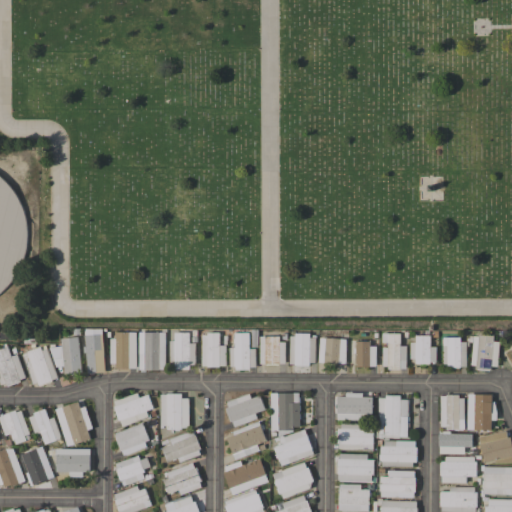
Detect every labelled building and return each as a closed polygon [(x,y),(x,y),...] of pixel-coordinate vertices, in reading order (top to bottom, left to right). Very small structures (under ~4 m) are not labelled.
[(0,176),(10,186),(17,197),(21,204),(24,213),(26,225),(27,232),(27,242),(25,252),(23,259),(20,266),(17,272),(13,279),(10,282),(3,289),(0,292),(0,176)] [(105,372),(94,373),(94,374),(90,374),(90,373),(87,374),(86,353),(83,353),(83,346),(85,346),(84,329),(101,329),(105,372)] [(135,366),(129,366),(129,368),(115,368),(115,363),(109,363),(109,338),(114,338),(114,332),(129,332),(129,341),(135,341),(135,366)] [(165,332),(165,369),(158,369),(158,370),(144,370),(144,369),(138,369),(138,332),(165,332)] [(174,341),(174,332),(189,332),(189,343),(195,343),(195,365),(189,365),(189,368),(188,368),(188,370),(175,370),(175,369),(174,369),(174,365),(169,365),(168,341),(174,341)] [(226,366),(219,366),(219,367),(207,367),(207,366),(201,366),(201,335),(206,335),(206,333),(219,332),(219,345),(225,345),(226,366)] [(255,367),(249,367),(249,369),(235,370),(235,369),(234,369),(234,366),(229,366),(229,348),(234,348),(234,343),(233,343),(233,339),(234,339),(234,333),(249,332),(249,335),(250,335),(250,339),(249,339),(249,348),(255,348),(255,367)] [(315,363),(309,363),(309,365),(294,365),(294,364),(289,364),(289,336),(294,336),(294,333),(309,333),(309,338),(315,338),(315,363)] [(406,369),(399,369),(388,369),(387,369),(387,366),(382,366),(382,348),(388,348),(388,342),(382,342),(382,333),(400,333),(400,346),(406,346),(406,369)] [(497,367),(490,366),(490,370),(489,370),(489,371),(477,370),(477,369),(475,369),(475,365),(470,365),(472,342),(468,342),(469,336),(478,337),(478,334),(493,336),(493,341),(499,342),(497,367)] [(430,347),(436,347),(436,362),(430,362),(430,363),(415,364),(415,359),(410,359),(410,342),(415,342),(415,335),(430,335),(430,347)] [(285,363),(279,363),(279,364),(278,364),(278,365),(265,365),(265,364),(264,364),(259,364),(259,337),(279,336),(279,342),(285,342),(285,363)] [(81,372),(75,372),(75,375),(71,375),(71,373),(64,374),(63,366),(56,367),(49,348),(61,346),(60,338),(77,337),(81,372)] [(345,364),(338,363),(338,364),(323,363),(323,362),(318,362),(320,337),(346,339),(345,364)] [(466,367),(460,367),(459,367),(459,368),(449,368),(449,367),(448,367),(442,367),(442,343),(441,343),(441,339),(442,339),(442,337),(460,337),(460,342),(466,342),(466,367)] [(375,365),(368,365),(368,366),(354,366),(354,353),(352,353),(352,348),(354,348),(354,341),(368,341),(369,346),(375,346),(375,365)] [(511,365),(511,342),(503,347),(511,365)] [(26,353),(26,351),(40,346),(40,347),(45,345),(46,348),(47,348),(58,377),(52,379),(52,380),(51,381),(51,382),(40,386),(39,385),(38,386),(37,382),(32,384),(21,355),(26,353)] [(25,377),(19,380),(20,381),(7,386),(6,385),(5,383),(0,385),(0,348),(7,346),(8,348),(9,348),(10,350),(8,350),(11,356),(16,354),(25,377)] [(137,392),(139,398),(148,394),(153,408),(146,411),(148,417),(122,426),(119,420),(118,420),(118,419),(117,419),(113,409),(114,408),(113,406),(115,406),(113,401),(137,392)] [(189,428),(181,428),(181,429),(179,429),(179,430),(174,430),(174,429),(166,429),(166,427),(165,427),(165,425),(163,426),(163,428),(160,428),(159,394),(166,394),(181,393),(181,398),(188,398),(189,428)] [(249,393),(251,398),(259,395),(264,409),(255,413),(257,419),(234,427),(231,421),(230,422),(225,408),(228,407),(226,402),(249,393)] [(299,393),(299,397),(300,397),(300,403),(299,403),(299,405),(300,405),(300,410),(299,410),(299,413),(300,413),(300,419),(299,419),(299,427),(293,427),(293,431),(278,436),(277,430),(270,430),(270,393),(299,393)] [(346,396),(346,393),(362,393),(362,397),(372,397),(371,420),(336,420),(337,396),(346,396)] [(467,394),(491,395),(491,402),(494,402),(496,412),(496,420),(491,420),(490,430),(466,429),(467,394)] [(408,416),(409,416),(409,421),(407,421),(407,422),(409,422),(409,427),(407,427),(407,437),(399,437),(399,438),(376,438),(376,427),(378,427),(378,398),(385,398),(385,395),(400,395),(400,400),(408,400),(408,416)] [(440,396),(446,396),(446,395),(459,395),(459,398),(464,398),(464,429),(445,429),(445,426),(440,426),(440,396)] [(92,428),(87,430),(90,439),(67,446),(55,409),(78,402),(80,408),(85,406),(92,428)] [(48,419),(50,418),(55,421),(61,438),(44,444),(40,432),(34,435),(28,417),(34,415),(33,413),(44,408),(48,419)] [(29,434),(24,436),(26,440),(15,444),(13,440),(12,440),(10,433),(4,435),(0,423),(0,416),(3,415),(3,414),(15,410),(15,412),(21,410),(29,434)] [(258,421),(266,441),(257,444),(259,450),(235,460),(226,438),(234,435),(232,431),(258,421)] [(141,422),(148,440),(144,442),(146,447),(123,456),(121,450),(120,451),(120,450),(119,450),(114,438),(115,438),(114,436),(116,436),(114,433),(141,422)] [(365,424),(365,429),(373,429),(373,433),(374,433),(374,436),(373,436),(372,451),(338,450),(338,443),(337,443),(337,442),(336,442),(336,429),(337,429),(337,428),(340,428),(340,423),(365,424)] [(179,463),(177,458),(167,462),(161,448),(171,444),(170,441),(162,445),(160,442),(192,429),(194,435),(195,435),(200,449),(198,450),(200,454),(179,463)] [(304,429),(306,435),(307,435),(313,448),(311,449),(313,454),(281,466),(279,461),(278,461),(277,457),(276,458),(274,454),(276,454),(273,447),(280,444),(278,439),(304,429)] [(505,431),(507,437),(510,437),(511,446),(511,462),(494,463),(493,461),(483,463),(478,437),(505,431)] [(462,454),(462,446),(470,447),(470,434),(437,433),(436,453),(462,454)] [(415,441),(415,447),(417,447),(416,462),(412,462),(412,467),(381,466),(381,461),(380,461),(380,446),(384,446),(384,440),(415,441)] [(54,477),(30,486),(25,473),(27,472),(25,469),(26,468),(24,461),(23,461),(21,457),(22,457),(21,454),(42,446),(54,477)] [(25,481),(11,486),(11,484),(4,487),(3,484),(0,485),(0,450),(5,448),(13,449),(25,481)] [(89,449),(89,472),(82,472),(82,477),(69,477),(69,472),(56,472),(56,454),(55,454),(55,448),(89,449)] [(367,454),(367,460),(373,460),(373,475),(371,475),(371,477),(376,477),(376,482),(365,482),(365,480),(337,480),(337,474),(337,472),(336,472),(336,467),(337,467),(337,465),(336,465),(336,460),(337,460),(337,459),(339,459),(339,453),(367,454)] [(138,455),(140,460),(146,457),(150,466),(143,469),(144,472),(142,473),(144,478),(123,486),(121,480),(120,480),(120,479),(119,480),(115,470),(116,470),(116,469),(114,464),(138,455)] [(474,457),(474,462),(476,462),(475,476),(466,476),(466,483),(441,482),(441,476),(440,476),(440,475),(439,475),(439,462),(440,462),(440,461),(445,461),(445,456),(474,457)] [(232,495),(223,472),(225,471),(224,467),(240,460),(242,465),(259,458),(268,481),(232,495)] [(283,499),(281,493),(279,494),(279,493),(278,493),(276,488),(277,488),(276,485),(275,486),(273,482),(274,482),(274,480),(272,474),(278,472),(277,471),(281,469),(281,470),(304,461),(306,468),(307,467),(308,468),(309,468),(313,479),(312,480),(313,481),(311,482),(310,488),(283,499)] [(180,495),(178,490),(173,492),(173,493),(170,494),(170,493),(168,494),(167,491),(165,491),(164,488),(165,488),(162,480),(168,478),(166,472),(192,462),(194,468),(196,467),(202,481),(199,482),(201,487),(180,495)] [(511,511),(483,511),(484,506),(488,506),(488,500),(482,500),(482,497),(484,497),(484,494),(482,494),(483,470),(480,470),(480,465),(484,465),(484,467),(511,467),(511,494),(487,494),(487,497),(493,497),(493,499),(511,499),(511,511)] [(414,471),(414,477),(415,477),(415,492),(413,492),(413,497),(380,497),(380,491),(379,491),(379,490),(378,490),(378,484),(379,484),(380,476),(388,476),(388,470),(414,471)] [(360,485),(360,489),(363,490),(363,489),(367,489),(367,490),(369,490),(369,492),(371,492),(371,496),(368,496),(368,511),(338,510),(338,502),(337,502),(337,497),(338,497),(338,494),(337,494),(337,490),(339,490),(339,484),(360,485)] [(136,485),(139,490),(144,488),(145,490),(146,490),(147,493),(146,493),(151,505),(133,511),(119,511),(114,500),(115,499),(113,494),(136,485)] [(474,487),(474,492),(476,492),(476,507),(475,507),(475,511),(441,511),(441,507),(440,507),(440,505),(439,505),(439,492),(440,492),(440,491),(449,492),(449,487),(474,487)] [(254,489),(256,494),(257,494),(258,496),(259,496),(261,500),(260,500),(263,508),(262,508),(263,510),(265,510),(265,511),(226,511),(224,506),(226,506),(224,501),(254,489)] [(190,495),(193,502),(194,501),(198,511),(165,511),(167,511),(167,510),(170,509),(170,510),(175,508),(173,502),(190,495)] [(303,495),(305,500),(306,500),(307,501),(309,506),(308,506),(311,511),(275,511),(284,509),(281,503),(303,495)] [(380,511),(380,509),(379,509),(379,507),(381,507),(381,505),(377,505),(377,498),(382,498),(382,500),(383,500),(383,499),(387,499),(386,500),(416,501),(416,507),(417,507),(417,509),(418,509),(417,511),(380,511)]
